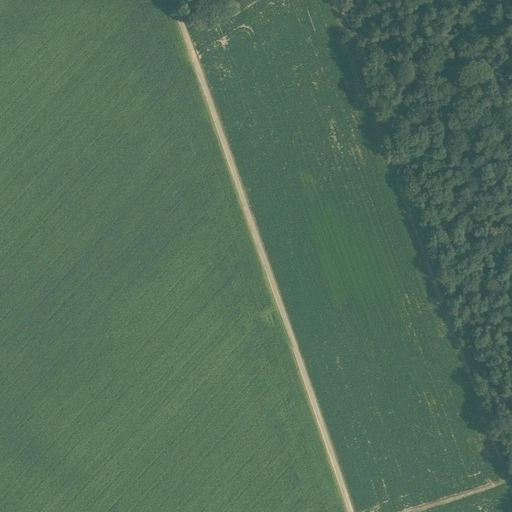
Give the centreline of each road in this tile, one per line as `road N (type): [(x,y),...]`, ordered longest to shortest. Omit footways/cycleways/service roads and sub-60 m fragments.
road 1 (unknown): [(172,0),(347,511)]
road 2 (unknown): [(511,122),(367,49),(363,39)]
